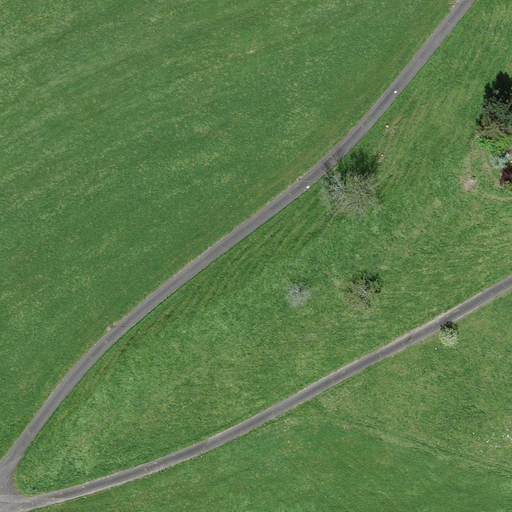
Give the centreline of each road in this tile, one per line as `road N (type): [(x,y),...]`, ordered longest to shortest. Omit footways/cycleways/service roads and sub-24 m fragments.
road 1 (track): [(0,471),(103,346),(308,178),(412,73),(470,0)]
road 2 (track): [(511,278),(182,455),(69,494),(0,504)]
